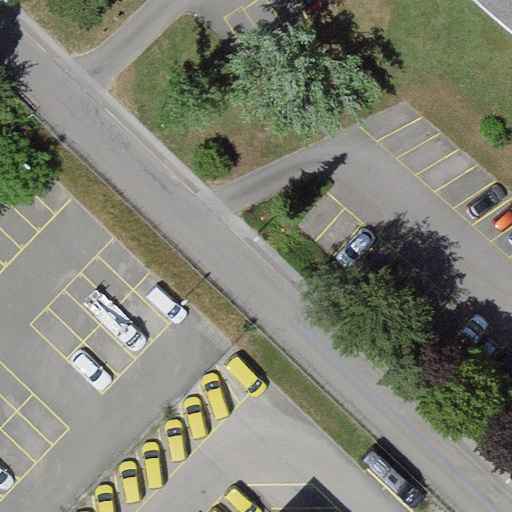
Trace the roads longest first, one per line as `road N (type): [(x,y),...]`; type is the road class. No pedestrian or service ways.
road 1 (residential): [(487,511),(0,46)]
road 2 (unknown): [(71,115),(189,0)]
